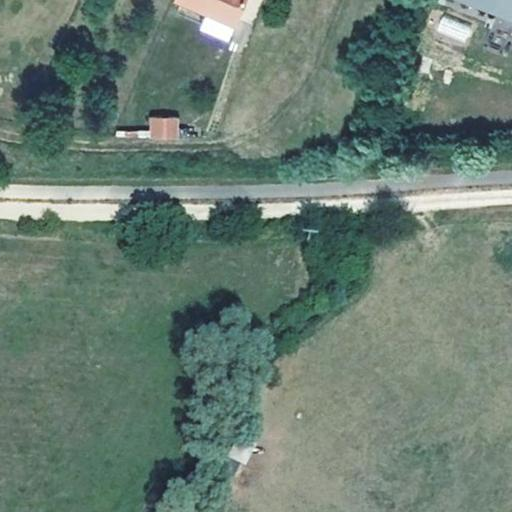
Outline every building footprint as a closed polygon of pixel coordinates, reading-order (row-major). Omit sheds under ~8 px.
[(238,0),(182,0),(204,9),(230,20),(238,0)] [(511,0),(464,0),(511,19),(511,0)] [(224,35),(230,20),(204,9),(197,24),(224,35)] [(466,43),(472,26),(442,16),(436,33),(466,43)] [(149,118),(150,141),(179,139),(178,116),(149,118)]
